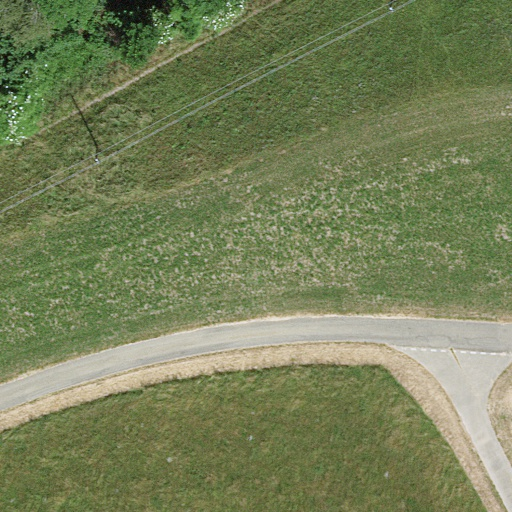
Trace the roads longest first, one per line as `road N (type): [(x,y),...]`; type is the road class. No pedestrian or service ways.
road 1 (track): [(511,336),(265,333),(152,352),(0,400)]
road 2 (track): [(429,331),(511,498)]
